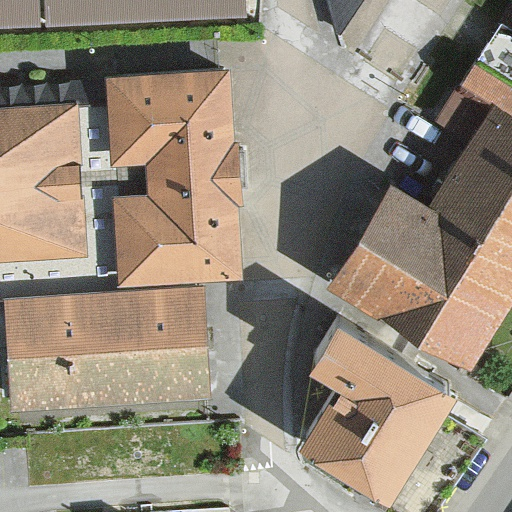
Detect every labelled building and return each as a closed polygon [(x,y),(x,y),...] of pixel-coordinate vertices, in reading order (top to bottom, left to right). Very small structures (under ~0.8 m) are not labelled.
[(247,0),(0,0),(0,25),(248,14),(247,0)] [(511,0),(506,0),(502,7),(511,14),(511,0)] [(390,169),(325,275),(473,359),(511,293),(511,77),(474,54),(435,116),(465,135),(428,192),(390,169)] [(0,255),(115,249),(118,275),(241,268),(237,194),(243,194),(240,129),(235,129),(230,56),(104,65),(106,95),(0,100),(0,255)] [(205,274),(3,287),(11,400),(211,388),(205,274)] [(338,300),(310,350),(339,368),(300,429),(391,487),(458,377),(338,300)]
